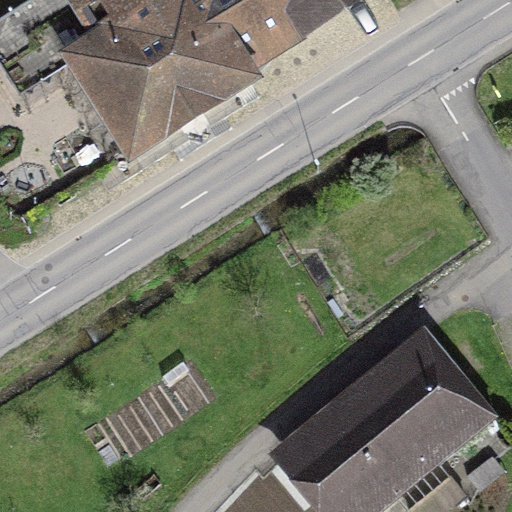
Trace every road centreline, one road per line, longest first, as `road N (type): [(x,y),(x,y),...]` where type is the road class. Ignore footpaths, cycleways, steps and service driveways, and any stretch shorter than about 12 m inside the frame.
road 1 (secondary): [(511,1),(0,319)]
road 2 (unclassified): [(193,511),(306,406),(511,256)]
